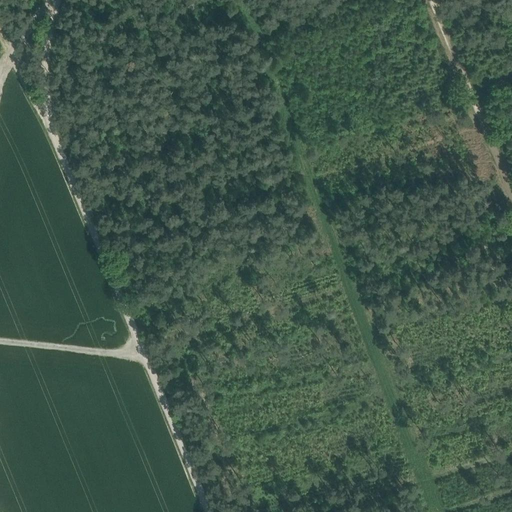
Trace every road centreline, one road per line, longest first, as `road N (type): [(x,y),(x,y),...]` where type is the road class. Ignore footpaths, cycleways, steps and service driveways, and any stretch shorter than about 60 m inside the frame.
road 1 (track): [(35,0),(10,37),(205,511)]
road 2 (track): [(431,0),(511,198)]
road 3 (track): [(142,356),(0,343)]
